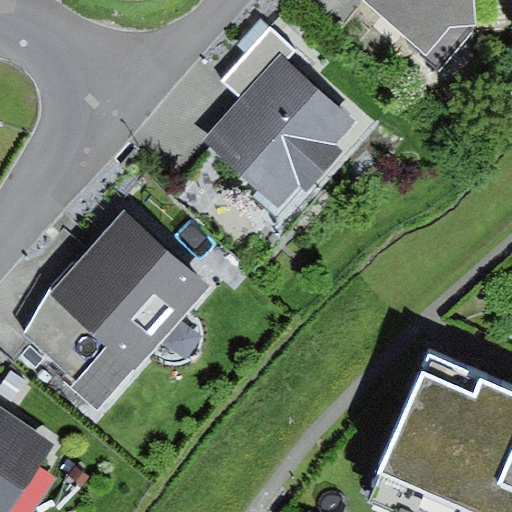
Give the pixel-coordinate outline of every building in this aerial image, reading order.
[(361,0),(426,56),(450,28),(477,26),(474,0),(361,0)] [(243,100),(206,142),(280,207),(300,185),(309,193),(344,152),(337,145),(356,124),(285,62),(295,50),(271,28),(223,82),(243,100)] [(210,287),(125,212),(52,288),(25,335),(48,360),(73,388),(96,410),(210,287)] [(511,511),(511,389),(430,354),(366,502),(388,511),(511,511)] [(0,511),(7,511),(53,446),(0,409),(0,511)]
